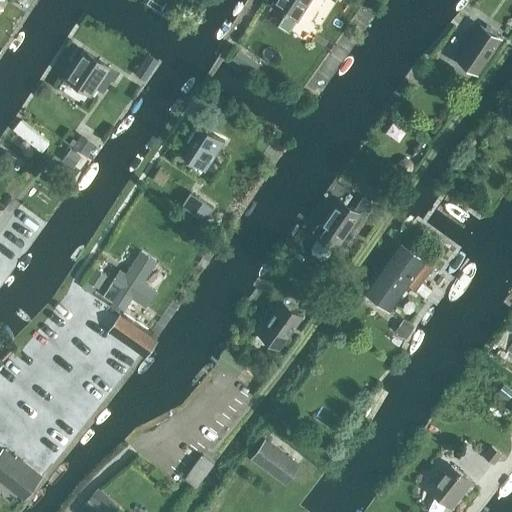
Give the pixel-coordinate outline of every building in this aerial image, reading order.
[(167,0),(147,0),(146,2),(160,11),(167,0)] [(298,19),(309,0),(275,0),(274,3),(285,10),(283,12),(285,14),(287,12),(298,19)] [(461,53),(457,58),(476,72),(480,66),(499,38),(480,25),(461,53)] [(84,49),(65,76),(71,80),(91,93),(95,87),(103,92),(117,72),(109,67),(90,53),(84,49)] [(234,57),(252,71),(258,63),(239,49),(234,57)] [(14,128),(43,152),(51,142),(22,118),(14,128)] [(225,141),(202,126),(182,155),(206,171),(225,141)] [(75,147),(87,156),(95,145),(83,136),(75,147)] [(82,155),(71,148),(63,160),(73,167),(82,155)] [(12,167),(18,159),(7,150),(0,159),(12,167)] [(408,157),(405,157),(403,157),(400,159),(399,160),(397,162),(397,165),(397,168),(398,170),(399,172),(402,173),(404,174),(407,174),(409,173),(411,172),(413,170),(414,168),(414,165),(413,163),(412,160),(410,159),(408,157)] [(161,184),(167,173),(159,168),(153,179),(161,184)] [(193,193),(184,207),(208,221),(217,207),(193,193)] [(374,203),(363,195),(355,207),(365,215),(374,203)] [(319,237),(312,247),(313,253),(321,259),(327,258),(334,247),(355,218),(360,211),(340,197),(335,204),(322,224),(326,226),(319,237)] [(389,310),(425,260),(402,244),(366,293),(389,310)] [(112,282),(104,295),(125,308),(133,296),(146,305),(155,291),(142,282),(156,260),(142,251),(127,275),(120,270),(112,282)] [(106,275),(93,267),(86,279),(99,287),(106,275)] [(259,333),(278,347),(302,315),(282,300),(259,333)] [(110,330),(146,355),(156,340),(120,315),(110,330)] [(397,329),(406,336),(414,326),(405,320),(397,329)] [(511,394),(511,388),(505,383),(499,391),(509,399),(511,394)] [(298,464),(265,440),(253,457),(285,481),(298,464)] [(502,454),(492,446),(484,455),(494,463),(502,454)] [(0,478),(24,497),(39,478),(3,449),(0,452),(0,478)] [(197,487),(215,463),(202,454),(184,477),(197,487)] [(451,505),(471,480),(448,462),(439,473),(436,473),(437,476),(428,487),(451,505)] [(84,503),(93,511),(116,511),(121,507),(98,487),(84,503)]
